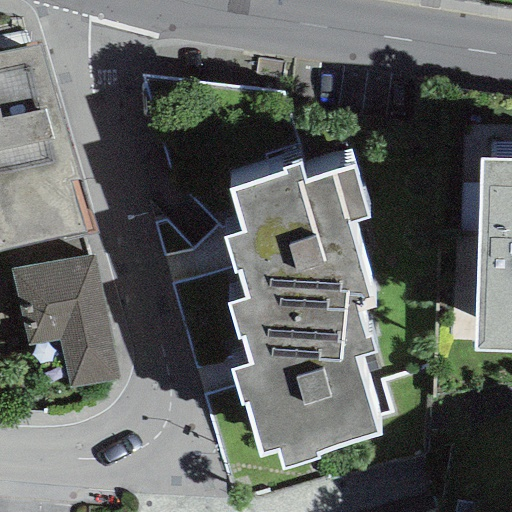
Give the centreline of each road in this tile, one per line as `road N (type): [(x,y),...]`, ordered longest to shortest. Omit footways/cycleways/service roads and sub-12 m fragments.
road 1 (residential): [(84,0),(89,92),(163,363),(165,397),(157,432),(137,450),(0,448)]
road 2 (tertiary): [(194,0),(511,57)]
